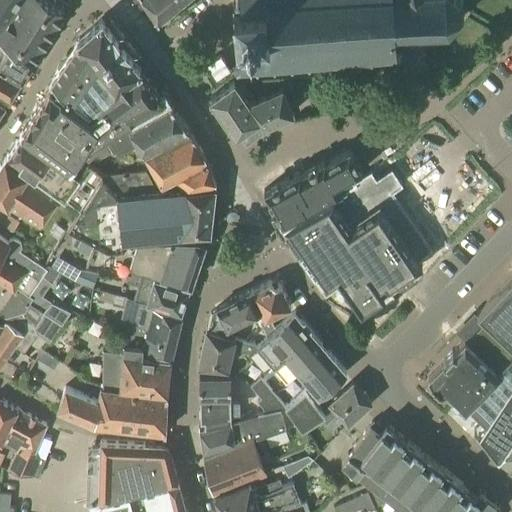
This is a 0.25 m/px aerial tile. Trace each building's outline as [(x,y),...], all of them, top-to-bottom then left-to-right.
[(0,27),(18,0),(0,0),(0,92),(8,98),(21,78),(0,65),(0,27)] [(11,42),(34,58),(64,10),(49,0),(18,0),(0,27),(0,36),(8,42),(10,43),(11,42)] [(143,0),(157,21),(182,0),(143,0)] [(241,0),(241,2),(233,3),(238,66),(396,53),(396,50),(415,48),(414,28),(448,25),(460,11),(458,0),(241,0)] [(21,132),(69,168),(87,138),(91,141),(164,99),(139,69),(101,20),(102,20),(101,19),(99,20),(99,21),(76,40),(77,41),(75,43),(51,80),(52,81),(21,132)] [(26,71),(34,58),(11,42),(10,43),(8,42),(0,55),(0,65),(21,78),(26,71)] [(257,119),(247,101),(234,81),(210,97),(235,134),(257,119)] [(247,101),(257,119),(262,126),(293,112),(282,86),(247,101)] [(0,111),(5,104),(4,104),(5,102),(6,100),(7,99),(8,99),(8,98),(0,92),(0,111)] [(135,140),(143,154),(188,129),(168,100),(166,101),(108,135),(117,149),(117,150),(135,140)] [(208,161),(188,129),(143,154),(161,185),(168,182),(171,189),(172,190),(181,189),(216,182),(208,161)] [(79,176),(69,168),(21,132),(6,155),(79,209),(104,174),(102,174),(90,163),(88,162),(79,176)] [(82,150),(90,163),(112,151),(104,137),(95,143),(82,150)] [(356,177),(366,172),(362,165),(352,170),(342,151),(302,170),(262,188),(282,225),(357,180),(356,177)] [(0,198),(40,224),(58,196),(5,157),(0,163),(0,198)] [(357,180),(282,225),(325,287),(340,277),(360,307),(422,265),(419,261),(440,238),(386,160),(366,172),(356,177),(357,180)] [(158,192),(158,191),(146,170),(104,174),(121,196),(158,192)] [(171,189),(158,191),(158,192),(121,196),(104,174),(79,209),(66,229),(81,237),(109,252),(124,254),(123,250),(122,250),(120,239),(209,232),(215,186),(181,189),(172,190),(171,189)] [(24,311),(29,301),(33,296),(29,293),(47,268),(20,249),(20,248),(21,247),(21,245),(21,243),(21,242),(20,241),(19,239),(17,237),(16,237),(14,237),(12,237),(11,237),(10,238),(9,238),(7,241),(0,235),(0,312),(5,315),(12,314),(24,311)] [(125,250),(123,250),(124,254),(109,252),(81,237),(76,248),(89,255),(85,266),(128,271),(128,265),(190,284),(204,242),(196,239),(170,239),(156,238),(136,241),(136,242),(124,243),(125,250)] [(51,266),(74,280),(80,269),(57,255),(51,266)] [(128,274),(126,281),(137,285),(134,297),(146,300),(181,311),(188,287),(153,276),(132,270),(131,275),(128,274)] [(427,376),(426,383),(435,391),(443,390),(444,389),(465,408),(468,405),(486,422),(478,434),(495,456),(496,455),(498,458),(511,436),(511,275),(504,284),(479,311),(476,313),(464,326),(471,332),(465,338),(464,338),(463,338),(441,361),(427,376)] [(279,284),(278,283),(275,279),(271,281),(271,280),(250,290),(260,310),(264,318),(259,321),(266,335),(275,327),(269,316),(291,306),(280,284),(279,284)] [(225,302),(217,307),(217,308),(227,327),(229,326),(260,310),(250,290),(225,302)] [(70,310),(51,300),(43,310),(61,322),(70,310)] [(23,334),(14,345),(24,352),(37,333),(32,320),(35,322),(43,310),(29,301),(24,311),(12,314),(7,321),(6,320),(4,323),(23,334)] [(141,353),(170,356),(171,356),(181,315),(161,309),(152,306),(137,303),(129,301),(122,331),(125,332),(125,342),(124,342),(123,344),(142,346),(141,353)] [(250,349),(248,351),(249,351),(266,371),(284,355),(309,383),(284,404),(285,406),(301,428),(319,416),(325,412),(322,408),(314,398),(345,370),(294,311),(275,327),(266,335),(256,344),(250,349)] [(23,334),(4,323),(0,321),(0,365),(14,345),(23,334)] [(445,350),(461,335),(449,322),(433,338),(445,350)] [(234,337),(206,327),(198,365),(228,368),(233,344),(234,337)] [(249,351),(248,351),(250,349),(249,347),(253,343),(234,337),(233,344),(239,346),(238,349),(249,351)] [(407,357),(425,370),(430,364),(419,356),(427,345),(421,340),(407,357)] [(167,392),(170,356),(141,353),(142,346),(123,344),(123,350),(103,348),(102,384),(119,386),(167,392)] [(29,386),(47,396),(59,374),(41,364),(29,386)] [(230,375),(199,375),(199,377),(199,398),(200,420),(204,420),(204,425),(227,420),(227,415),(230,414),(230,397),(230,376),(230,375)] [(280,410),(285,406),(284,404),(260,376),(250,384),(260,398),(256,401),(262,407),(262,410),(279,406),(280,410)] [(325,412),(319,416),(326,423),(338,412),(348,422),(371,401),(352,380),(322,408),(325,412)] [(98,398),(65,385),(57,407),(94,423),(165,431),(167,395),(100,386),(98,398)] [(0,440),(0,438),(15,405),(0,397),(0,441),(0,440)] [(34,480),(44,457),(34,453),(47,423),(15,405),(0,438),(0,440),(0,441),(15,449),(7,469),(2,468),(34,480)] [(286,428),(280,410),(279,406),(262,410),(255,412),(257,414),(227,420),(204,425),(199,426),(204,454),(254,434),(256,438),(286,428)] [(335,511),(494,511),(500,505),(479,489),(475,495),(461,485),(463,483),(386,423),(384,424),(376,418),(374,420),(373,419),(341,460),(368,481),(377,502),(367,506),(361,493),(333,505),(335,511)] [(312,457),(321,451),(307,429),(298,435),(312,457)] [(266,471),(253,438),(206,456),(203,457),(212,491),(266,471)] [(99,499),(89,501),(91,507),(92,511),(185,511),(177,479),(169,446),(164,442),(155,442),(100,439),(100,440),(99,499)] [(511,469),(511,440),(499,461),(511,469)] [(253,489),(250,481),(214,494),(219,511),(257,511),(258,511),(262,511),(267,510),(267,509),(279,505),(279,506),(293,501),(297,511),(307,511),(313,506),(309,492),(302,495),(304,500),(300,502),(293,480),(282,484),(279,477),(256,485),(257,487),(253,489)] [(293,501),(279,506),(280,511),(286,511),(296,508),(293,501)]
